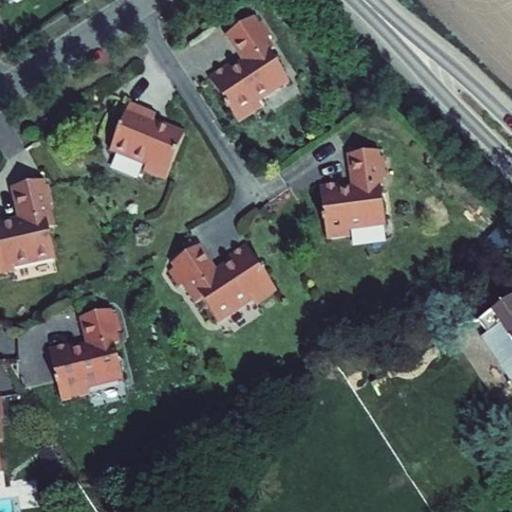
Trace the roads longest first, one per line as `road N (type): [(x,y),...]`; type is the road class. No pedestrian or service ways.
road 1 (secondary): [(511,143),(362,0)]
road 2 (residential): [(0,93),(141,0)]
